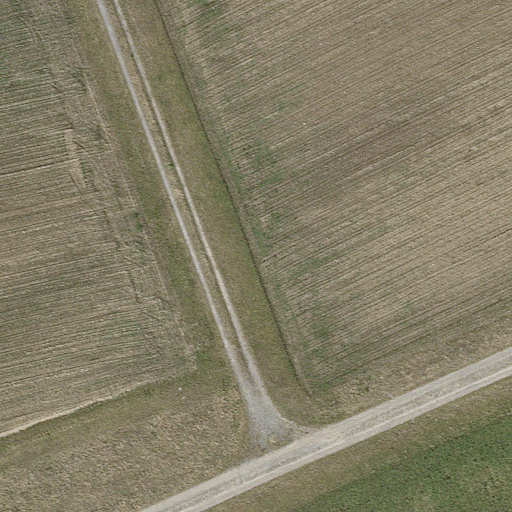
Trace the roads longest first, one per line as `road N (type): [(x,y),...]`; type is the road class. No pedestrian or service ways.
road 1 (track): [(108,0),(280,467)]
road 2 (track): [(511,376),(178,511)]
